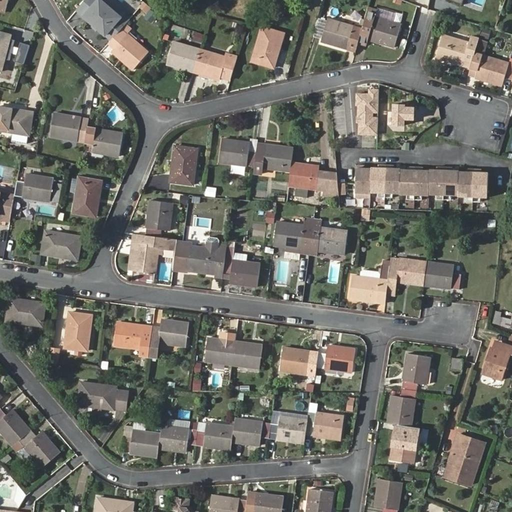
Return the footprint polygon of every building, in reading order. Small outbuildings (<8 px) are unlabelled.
[(100,0),(85,18),(110,41),(121,29),(115,24),(120,17),(101,0),(100,0)] [(377,7),(376,11),(374,17),(392,22),(395,12),(377,7)] [(362,29),(358,42),(366,45),(367,39),(394,47),(400,25),(392,22),(374,17),(376,11),(368,9),(362,29)] [(355,51),(358,42),(362,29),(328,18),(321,41),(355,51)] [(121,29),(110,41),(105,46),(112,52),(133,70),(148,52),(127,34),(131,29),(125,24),(121,29)] [(252,61),(273,67),(283,33),(262,27),(252,61)] [(10,36),(0,32),(0,71),(0,72),(4,59),(9,60),(14,40),(9,39),(10,36)] [(486,39),(478,37),(471,35),(469,42),(443,34),(436,58),(470,68),(474,53),(482,55),(486,39)] [(167,64),(194,72),(201,49),(174,41),(167,64)] [(14,61),(23,64),(29,45),(20,42),(14,61)] [(201,49),(194,72),(220,79),(220,77),(230,80),(237,57),(227,55),(227,56),(201,49)] [(502,86),(504,78),(509,63),(482,55),(474,53),(470,68),(477,70),(475,78),(502,86)] [(407,103),(392,103),(392,125),(405,125),(405,119),(414,120),(414,107),(407,107),(407,103)] [(32,112),(0,106),(0,129),(28,135),(32,112)] [(85,143),(87,127),(79,126),(81,117),(55,113),(51,137),(85,143)] [(122,133),(87,127),(85,143),(94,145),(93,152),(118,157),(122,133)] [(220,162),(255,167),(257,151),(248,150),(249,142),(223,139),(220,162)] [(290,172),(291,162),(293,147),(266,144),(266,147),(257,146),(257,151),(255,167),(254,173),(262,174),(263,168),(290,172)] [(174,146),(170,181),(192,184),(197,149),(174,146)] [(317,172),(317,166),(291,162),(290,172),(288,186),(324,191),(323,196),(339,197),(338,193),(337,177),(337,175),(317,172)] [(356,165),(355,197),(370,198),(370,192),(377,193),(377,197),(392,198),(392,193),(400,193),(399,194),(407,194),(406,199),(422,200),(422,195),(429,195),(429,194),(436,194),(436,199),(451,200),(451,195),(458,195),(458,196),(465,196),(465,201),(480,201),(480,197),(487,197),(488,172),(481,172),(481,169),(466,169),(466,171),(459,171),(459,170),(452,170),(452,167),(437,167),(437,169),(430,169),(429,170),(423,170),(422,167),(407,167),(407,169),(400,169),(400,168),(393,168),(393,165),(378,165),(378,167),(371,167),(371,168),(364,168),(364,165),(356,165)] [(17,180),(15,195),(49,201),(53,178),(27,173),(25,181),(17,180)] [(79,177),(73,212),(96,216),(102,181),(79,177)] [(63,183),(56,182),(52,203),(60,204),(63,183)] [(205,196),(216,197),(217,187),(206,186),(205,196)] [(12,209),(15,195),(0,192),(0,216),(1,216),(1,219),(10,220),(11,218),(12,209)] [(195,198),(187,196),(186,206),(194,207),(195,198)] [(150,201),(145,236),(160,238),(161,229),(170,230),(173,204),(150,201)] [(370,221),(371,210),(363,210),(362,220),(370,221)] [(298,254),(309,255),(313,220),(304,218),(303,225),(277,222),(274,246),(285,247),(299,249),(298,254)] [(313,220),(309,255),(318,257),(319,252),(344,256),(348,232),(321,227),(322,220),(313,219),(313,220)] [(42,253),(77,259),(81,237),(46,231),(42,253)] [(128,270),(132,270),(136,235),(132,234),(128,270)] [(13,250),(15,236),(8,235),(6,248),(13,250)] [(164,248),(175,250),(176,243),(177,240),(160,238),(145,236),(136,235),(132,270),(131,271),(156,274),(158,254),(163,253),(164,248)] [(222,278),(222,273),(224,259),(226,246),(206,243),(205,247),(191,246),(176,243),(175,250),(173,272),(187,273),(188,270),(215,275),(215,277),(222,278)] [(226,246),(224,259),(233,260),(234,253),(235,246),(226,246)] [(234,253),(233,260),(246,262),(246,255),(234,253)] [(42,256),(34,254),(32,262),(41,263),(42,256)] [(424,285),(427,262),(400,258),(398,267),(390,266),(388,280),(386,294),(395,295),(397,282),(424,285)] [(224,259),(222,273),(230,275),(229,283),(256,287),(259,263),(246,262),(233,260),(224,259)] [(453,265),(427,262),(424,285),(458,289),(461,275),(452,273),(453,265)] [(170,279),(170,265),(159,265),(159,279),(170,279)] [(155,281),(156,274),(131,271),(130,278),(155,281)] [(386,295),(386,294),(388,280),(352,275),(349,299),(376,302),(377,294),(386,295)] [(6,321),(42,326),(45,303),(9,298),(6,321)] [(87,351),(92,315),(70,312),(65,348),(87,351)] [(511,316),(494,313),(492,325),(511,328),(511,316)] [(153,327),(149,356),(149,357),(158,359),(160,344),(185,347),(188,323),(162,319),(160,328),(153,327)] [(141,355),(149,356),(153,327),(118,322),(115,345),(142,349),(141,355)] [(232,365),(235,341),(209,338),(206,362),(232,365)] [(468,360),(476,362),(480,341),(472,340),(468,360)] [(497,340),(495,347),(501,349),(503,343),(497,340)] [(261,345),(235,341),(232,365),(258,368),(261,345)] [(501,349),(495,347),(493,346),(489,357),(491,357),(486,374),(503,380),(511,354),(511,345),(503,343),(501,349)] [(327,354),(319,352),(317,368),(351,373),(355,349),(328,345),(327,354)] [(317,368),(319,352),(284,347),(281,371),(306,375),(307,367),(317,368)] [(51,349),(49,363),(58,364),(59,350),(51,349)] [(407,353),(402,389),(417,391),(418,383),(426,384),(430,357),(407,353)] [(463,359),(452,358),(451,368),(462,369),(463,359)] [(130,382),(120,381),(119,388),(129,390),(130,382)] [(79,405),(114,410),(117,387),(82,382),(79,405)] [(405,425),(412,426),(417,391),(402,389),(400,397),(391,396),(387,422),(405,425)] [(128,393),(119,391),(116,410),(125,411),(128,393)] [(0,430),(13,445),(19,440),(30,430),(13,410),(7,415),(1,408),(0,408),(0,430)] [(308,420),(306,435),(340,440),(343,416),(310,411),(309,411),(308,420)] [(271,423),(269,439),(304,443),(306,435),(308,420),(280,416),(279,424),(271,423)] [(234,427),(232,442),(260,446),(261,437),(269,439),(271,423),(235,418),(234,427)] [(199,422),(198,430),(196,445),(231,450),(232,442),(234,427),(200,422),(199,422)] [(162,425),(161,433),(159,449),(186,453),(187,444),(196,445),(198,430),(162,425)] [(419,427),(412,426),(405,425),(403,434),(394,433),(390,459),(414,462),(419,427)] [(159,449),(161,433),(134,429),(133,438),(124,437),(122,452),(158,457),(159,449)] [(30,430),(19,440),(42,467),(59,451),(43,432),(36,437),(30,430)] [(459,433),(452,452),(457,454),(450,476),(470,483),(484,442),(459,433)] [(457,454),(452,452),(444,474),(450,476),(457,454)] [(383,507),(381,511),(398,511),(402,483),(378,480),(375,505),(383,507)] [(21,487),(15,500),(19,507),(27,494),(21,487)] [(329,511),(332,494),(309,490),(306,511),(329,511)] [(248,500),(246,511),(280,511),(283,497),(257,493),(249,492),(248,500)] [(246,511),(248,500),(213,495),(210,511),(246,511)] [(131,511),(133,502),(98,498),(95,511),(131,511)] [(193,511),(188,511),(186,509),(187,500),(174,499),(173,507),(175,510),(179,511),(193,511)]
